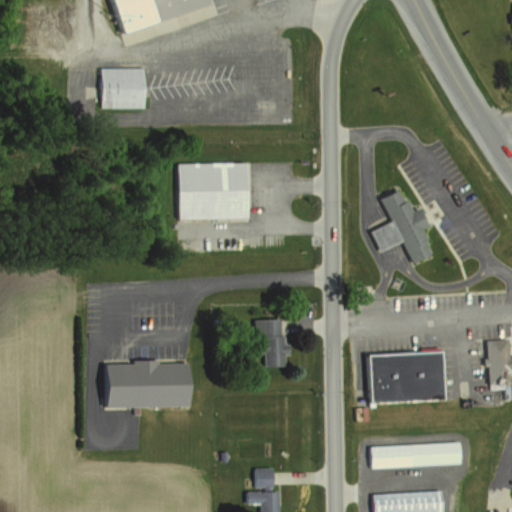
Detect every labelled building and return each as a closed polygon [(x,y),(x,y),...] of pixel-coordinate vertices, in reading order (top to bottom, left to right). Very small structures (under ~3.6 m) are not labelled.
[(204,0),(205,1),(119,31),(108,0),(204,0)] [(140,67),(140,105),(98,106),(98,67),(140,67)] [(174,162),(244,162),(245,217),(175,217),(174,162)] [(393,184),(371,196),(383,218),(364,228),(376,250),(397,239),(406,258),(423,249),(417,238),(421,235),(415,223),(420,221),(412,204),(408,206),(403,197),(400,198),(393,184)] [(249,316),(250,334),(258,334),(258,339),(251,339),(251,348),(259,348),(259,362),(277,362),(276,351),(284,351),(284,340),(278,340),(278,333),(276,333),(275,315),(249,316)] [(479,337),(480,355),(476,355),(476,363),(483,363),(484,387),(499,386),(498,379),(511,379),(511,353),(505,353),(504,335),(479,337)] [(439,398),(365,402),(362,353),(437,349),(439,398)] [(184,403),(103,405),(102,361),(183,359),(184,403)] [(362,444),(363,466),(453,461),(452,439),(362,444)] [(248,464),(248,483),(259,483),(259,489),(241,489),(241,501),(255,501),(255,511),(275,511),(275,488),(266,488),(266,485),(268,485),(269,464),(248,464)] [(366,491),(366,511),(390,511),(438,510),(437,488),(366,491)]
